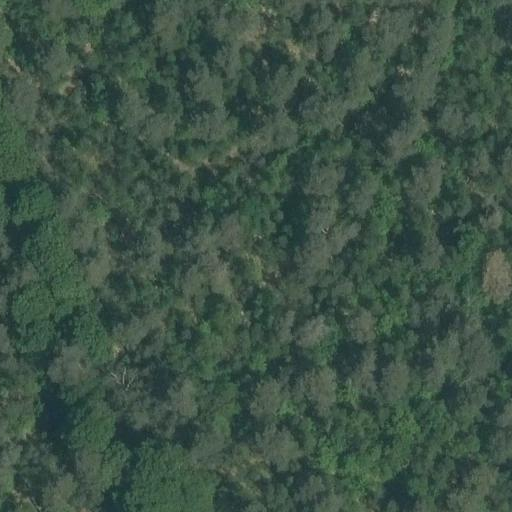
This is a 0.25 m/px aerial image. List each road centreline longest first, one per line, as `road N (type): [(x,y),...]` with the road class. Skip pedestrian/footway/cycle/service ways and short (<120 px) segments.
road 1 (track): [(54,339),(145,511)]
road 2 (track): [(54,339),(0,226)]
